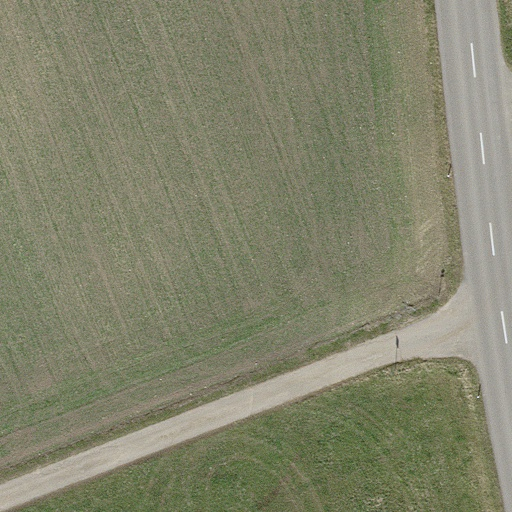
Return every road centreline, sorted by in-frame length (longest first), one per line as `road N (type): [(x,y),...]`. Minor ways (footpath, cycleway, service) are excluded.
road 1 (track): [(0,508),(502,316)]
road 2 (tertiary): [(468,0),(511,366)]
